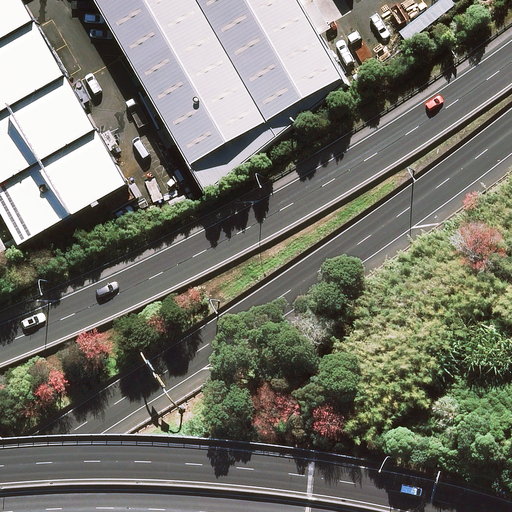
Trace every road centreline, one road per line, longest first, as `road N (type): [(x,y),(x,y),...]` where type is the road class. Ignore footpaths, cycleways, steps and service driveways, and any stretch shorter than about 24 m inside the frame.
road 1 (trunk): [(511,131),(296,287),(0,469)]
road 2 (trunk): [(0,345),(249,227),(511,62)]
road 3 (trunk): [(0,469),(197,464),(337,480),(467,511)]
road 4 (trunk): [(198,511),(35,511)]
